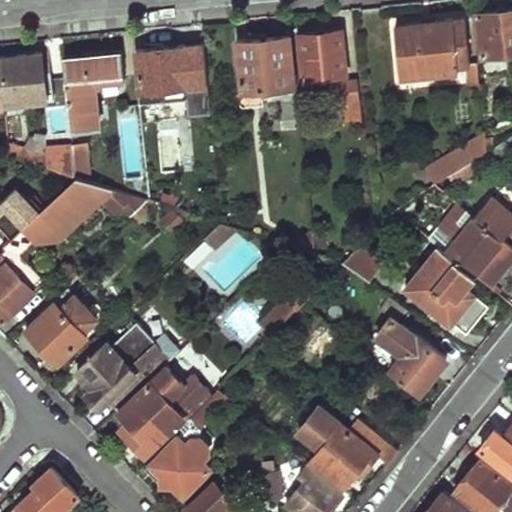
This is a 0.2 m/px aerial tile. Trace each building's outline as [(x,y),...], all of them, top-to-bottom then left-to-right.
[(485,56),(511,52),(511,11),(511,12),(480,16),(485,56)] [(472,60),(467,15),(441,18),(405,22),(397,32),(401,65),(411,73),(457,68),(456,63),(468,62),(468,67),(470,82),(482,81),(479,60),(472,60)] [(322,28),(301,30),(305,74),(301,75),(303,94),(321,92),(325,87),(324,74),(349,71),(344,26),(322,28)] [(263,85),(297,81),(291,32),(248,37),(237,38),(243,87),(263,85)] [(209,108),(203,41),(168,45),(138,48),(142,88),(180,85),(188,84),(190,110),(209,108)] [(64,53),(71,128),(98,125),(94,74),(123,71),(121,48),(99,50),(64,53)] [(0,53),(4,100),(52,94),(49,63),(44,63),(42,49),(32,50),(0,53)] [(346,97),(361,95),(359,77),(344,79),(346,97)] [(182,111),(190,110),(188,84),(180,85),(182,111)] [(263,85),(243,87),(245,103),(265,101),(263,85)] [(361,95),(346,97),(344,97),(346,120),(364,118),(361,95)] [(441,159),(449,173),(489,148),(487,131),(441,159)] [(511,145),(507,138),(492,147),(502,156),(511,150),(511,145)] [(7,150),(33,158),(36,148),(7,140),(7,150)] [(77,173),(93,178),(88,141),(72,142),(75,172),(77,173)] [(75,172),(72,142),(47,145),(47,152),(48,163),(75,172)] [(47,152),(36,148),(33,158),(48,163),(47,152)] [(11,236),(3,244),(6,247),(0,253),(0,315),(2,318),(34,288),(31,284),(42,273),(21,251),(36,237),(59,237),(101,196),(115,211),(127,201),(135,209),(149,195),(93,178),(77,173),(39,209),(11,236)] [(28,197),(16,184),(2,198),(14,211),(28,197)] [(0,225),(1,225),(11,236),(39,209),(28,197),(14,211),(2,198),(0,196),(0,225)] [(511,252),(511,242),(461,200),(432,236),(443,245),(447,249),(479,275),(492,285),(508,265),(504,262),(511,252)] [(176,205),(165,215),(175,227),(187,217),(176,205)] [(238,224),(222,219),(205,235),(215,246),(238,224)] [(314,249),(312,228),(310,228),(295,240),(294,242),(314,249)] [(345,260),(369,277),(383,260),(362,241),(345,260)] [(447,249),(443,245),(413,283),(466,327),(487,301),(470,286),(477,277),(479,275),(447,249)] [(69,287),(29,325),(42,340),(59,358),(87,331),(83,327),(96,314),(69,287)] [(287,316),(298,305),(287,295),(277,305),(277,306),(287,316)] [(390,366),(420,390),(443,361),(447,356),(402,320),(410,308),(394,295),(386,309),(393,314),(379,332),(403,353),(390,366)] [(283,351),(310,373),(343,335),(302,302),(283,326),(295,336),(283,351)] [(273,330),(287,316),(277,306),(263,320),(273,330)] [(109,341),(78,370),(87,378),(94,385),(87,392),(101,405),(110,396),(118,404),(149,375),(165,359),(180,345),(165,330),(156,339),(137,320),(112,345),(109,341)] [(146,452),(185,413),(211,387),(194,371),(186,380),(165,359),(149,375),(151,377),(120,408),(131,419),(138,426),(129,435),(146,452)] [(221,383),(204,401),(214,411),(232,392),(221,383)] [(202,423),(214,411),(204,401),(192,413),(202,423)] [(401,446),(361,414),(351,426),(321,402),(300,427),(325,447),(317,457),(351,485),(365,469),(369,472),(375,464),(384,453),(391,459),(401,446)] [(511,474),(511,476),(511,423),(503,434),(495,427),(491,433),(481,444),(511,468),(511,474)] [(180,433),(148,465),(160,477),(165,482),(175,482),(186,492),(212,466),(203,457),(209,453),(209,445),(199,435),(191,435),(187,440),(180,433)] [(455,487),(484,511),(488,511),(511,482),(511,481),(482,456),(464,477),(455,487)] [(59,511),(79,492),(50,463),(34,479),(37,481),(6,511),(59,511)] [(347,492),(312,464),(304,474),(311,480),(292,503),(302,511),(330,511),(334,508),(347,492)] [(268,493),(278,502),(283,493),(278,467),(265,469),(268,493)] [(240,511),(245,507),(216,479),(189,505),(195,511),(240,511)] [(478,511),(445,486),(427,509),(425,511),(478,511)]
